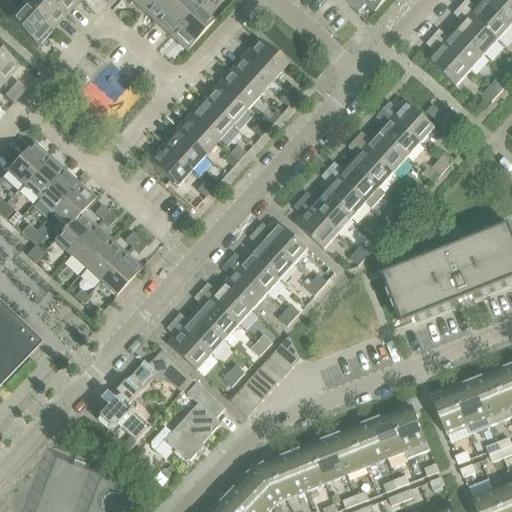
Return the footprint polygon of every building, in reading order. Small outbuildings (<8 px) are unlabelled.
[(45,0),(28,0),(22,6),(51,33),(65,18),(45,0)] [(76,0),(45,0),(65,18),(79,2),(76,0)] [(127,0),(139,11),(149,0),(127,0)] [(149,0),(139,11),(154,25),(176,0),(149,0)] [(176,0),(154,25),(170,38),(196,10),(185,0),(176,0)] [(386,0),(357,0),(351,7),(359,14),(366,6),(374,13),(386,0)] [(511,0),(483,0),(482,1),(511,27),(511,26),(511,0)] [(482,1),(475,10),(466,2),(460,9),(497,42),(511,27),(482,1)] [(22,6),(8,22),(37,48),(51,33),(22,6)] [(460,9),(453,16),(462,24),(455,31),(483,57),(497,42),(460,9)] [(211,24),(196,10),(170,38),(185,53),(211,24)] [(455,31),(447,40),(439,32),(433,39),(470,73),(483,57),(455,31)] [(433,39),(426,47),(434,55),(427,63),(455,88),(470,73),(433,39)] [(272,83),(286,67),(257,41),(243,56),(272,83)] [(0,81),(4,85),(18,69),(0,52),(0,81)] [(243,56),(229,71),(259,98),(272,83),(243,56)] [(229,71),(216,87),(245,113),(259,98),(229,71)] [(497,97),(504,90),(495,82),(488,90),(497,97)] [(19,98),(25,91),(17,83),(10,90),(19,98)] [(216,87),(202,102),(231,128),(245,113),(216,87)] [(293,102),(300,95),(291,87),(285,94),(293,102)] [(10,90),(4,97),(12,105),(19,98),(10,90)] [(488,90),(482,96),(491,104),(497,97),(488,90)] [(285,94),(279,101),(287,109),(293,102),(285,94)] [(202,102),(188,117),(218,143),(231,128),(202,102)] [(420,145),(434,129),(405,103),(398,111),(389,104),(383,111),(420,145)] [(438,125),(445,118),(433,107),(426,115),(438,125)] [(383,111),(375,119),(384,127),(377,134),(406,160),(420,145),(383,111)] [(188,117),(175,132),(204,159),(218,143),(188,117)] [(266,132),(272,125),(264,117),(258,124),(266,132)] [(258,124),(251,132),(259,139),(266,132),(258,124)] [(175,132),(161,147),(190,174),(204,159),(175,132)] [(377,134),(370,142),(361,134),(355,141),(392,175),(406,160),(377,134)] [(355,141),(348,149),(357,157),(350,164),(379,190),(392,175),(355,141)] [(6,173),(22,188),(48,159),(33,145),(6,173)] [(161,147),(147,163),(176,189),(190,174),(161,147)] [(239,162),(245,155),(237,148),(230,155),(239,162)] [(230,155),(223,162),(232,170),(239,162),(230,155)] [(454,163),(445,155),(439,162),(448,170),(454,163)] [(22,188),(37,201),(63,173),(48,159),(22,188)] [(432,170),(441,178),(448,170),(439,162),(432,170)] [(328,171),(365,205),(371,211),(385,196),(379,190),(350,164),(342,172),(334,164),(328,171)] [(328,171),(321,179),(329,187),(323,194),(351,220),(365,205),(328,171)] [(37,201),(52,215),(78,186),(63,173),(37,201)] [(211,192),(218,185),(209,178),(203,185),(211,192)] [(203,185),(196,192),(204,200),(211,192),(203,185)] [(420,200),(427,193),(417,185),(411,192),(420,200)] [(94,200),(78,186),(52,215),(66,228),(67,228),(80,214),(81,215),(94,200)] [(411,192),(404,199),(414,207),(420,200),(411,192)] [(323,194),(315,202),(307,195),(300,202),(338,235),(351,220),(323,194)] [(300,202),(293,209),(302,217),(294,225),(323,251),(338,235),(300,202)] [(12,212),(5,206),(0,211),(0,217),(4,221),(12,212)] [(94,215),(101,222),(108,213),(101,207),(94,215)] [(116,220),(108,213),(101,222),(108,228),(116,220)] [(66,228),(53,243),(68,257),(95,228),(81,215),(80,214),(67,228),(66,228)] [(393,230),(399,223),(390,215),(384,222),(393,230)] [(384,222),(377,229),(386,238),(393,230),(384,222)] [(293,266),(307,251),(279,225),(271,233),(262,226),(256,233),(293,266)] [(35,233),(28,227),(20,236),(27,242),(35,233)] [(68,257),(83,271),(110,242),(95,228),(68,257)] [(396,283),(387,286),(400,318),(409,315),(412,324),(511,283),(511,236),(504,239),(501,230),(460,247),(459,243),(431,254),(433,258),(392,274),(396,283)] [(27,242),(34,249),(43,240),(35,233),(27,242)] [(256,233),(249,240),(257,248),(250,256),(279,282),(293,266),(256,233)] [(124,243),(131,249),(139,241),(131,234),(124,243)] [(146,247),(139,241),(131,249),(138,256),(146,247)] [(83,271),(99,285),(125,256),(110,242),(83,271)] [(365,260),(371,254),(362,246),(356,252),(365,260)] [(34,249),(27,257),(34,264),(42,256),(34,249)] [(356,252),(349,260),(358,268),(365,260),(356,252)] [(141,270),(125,256),(99,285),(114,299),(141,270)] [(250,256),(243,263),(235,256),(228,263),(266,297),(279,282),(250,256)] [(51,263),(45,270),(49,274),(56,267),(51,263)] [(228,263),(222,270),(230,278),(223,286),(252,312),(266,297),(228,263)] [(320,291),(327,284),(318,276),(312,283),(320,291)] [(312,283),(305,290),(314,298),(320,291),(312,283)] [(223,286),(216,294),(207,286),(201,293),(238,327),(252,312),(223,286)] [(82,291),(73,299),(80,305),(88,297),(82,291)] [(201,293),(194,300),(203,308),(196,316),(224,342),(238,327),(201,293)] [(0,387),(41,344),(0,304),(0,387)] [(293,322),(299,315),(291,307),(284,314),(293,322)] [(284,314),(278,321),(286,329),(293,322),(284,314)] [(196,316),(189,324),(180,316),(173,323),(211,357),(224,342),(196,316)] [(173,323),(166,331),(175,339),(168,347),(197,373),(211,357),(173,323)] [(266,352),(272,345),(263,337),(257,344),(266,352)] [(290,337),(278,351),(295,368),(302,361),(290,337)] [(257,344),(250,351),(259,359),(266,352),(257,344)] [(278,351),(270,360),(288,376),(295,368),(278,351)] [(181,395),(193,382),(162,353),(148,367),(144,363),(117,393),(121,397),(117,401),(109,394),(102,402),(110,409),(98,422),(115,437),(121,430),(130,439),(136,444),(151,427),(137,414),(139,411),(138,405),(134,401),(152,381),(157,385),(162,385),(166,381),(181,395)] [(270,360),(261,368),(279,385),(288,376),(270,360)] [(238,382),(245,375),(236,367),(229,374),(238,382)] [(261,368),(254,376),(272,394),(279,385),(261,368)] [(511,369),(493,377),(510,420),(511,419),(511,418),(509,412),(511,410),(511,369)] [(229,374),(223,381),(232,389),(238,382),(229,374)] [(254,376),(245,385),(263,402),(272,394),(254,376)] [(493,377),(473,385),(490,428),(510,420),(493,377)] [(165,460),(173,452),(186,464),(220,426),(215,421),(225,411),(197,385),(187,396),(199,406),(172,435),(165,428),(151,443),(151,448),(165,460)] [(245,385),(238,394),(256,411),(263,402),(245,385)] [(473,385),(453,393),(470,436),(490,428),(473,385)] [(453,393),(433,402),(447,437),(467,429),(470,436),(453,393)] [(238,394),(229,402),(248,420),(256,411),(238,394)] [(413,409),(391,418),(408,461),(430,452),(414,413),(413,409)] [(391,418),(371,426),(385,461),(404,454),(407,461),(408,461),(391,418)] [(371,426),(351,434),(365,469),(385,461),(371,426)] [(351,434),(331,442),(345,478),(365,469),(351,434)] [(130,439),(120,450),(126,455),(136,444),(130,439)] [(509,440),(497,444),(501,452),(511,448),(509,440)] [(331,442),(311,450),(325,486),(345,478),(331,442)] [(497,444),(486,449),(489,456),(501,452),(497,444)] [(511,447),(511,448),(501,452),(504,460),(511,456),(511,447)] [(311,450),(291,458),(305,493),(325,486),(311,450)] [(501,452),(489,456),(493,464),(504,460),(501,452)] [(466,454),(455,458),(458,466),(470,461),(466,454)] [(305,493),(291,458),(271,466),(285,502),(305,493)] [(251,478),(245,484),(272,511),(274,508),(283,502),(285,502),(271,466),(265,469),(264,467),(250,477),(251,478)] [(427,478),(439,474),(436,466),(424,470),(427,478)] [(472,467),(460,471),(463,479),(475,475),(472,467)] [(161,474),(154,481),(162,488),(169,481),(161,474)] [(406,478),(394,483),(397,491),(409,486),(406,478)] [(432,492),(444,487),(441,479),(429,484),(432,492)] [(394,483),(383,487),(386,495),(397,491),(394,483)] [(245,484),(229,500),(242,511),(270,511),(272,511),(245,484)] [(511,511),(511,484),(493,492),(501,511),(511,511)] [(400,496),(403,503),(414,499),(411,491),(400,496)] [(501,511),(493,492),(472,500),(476,511),(501,511)] [(366,494),(354,499),(357,507),(369,502),(366,494)] [(403,503),(400,496),(388,500),(391,508),(403,503)] [(354,499),(343,503),(346,511),(357,507),(354,499)] [(242,511),(229,500),(217,511),(242,511)]
